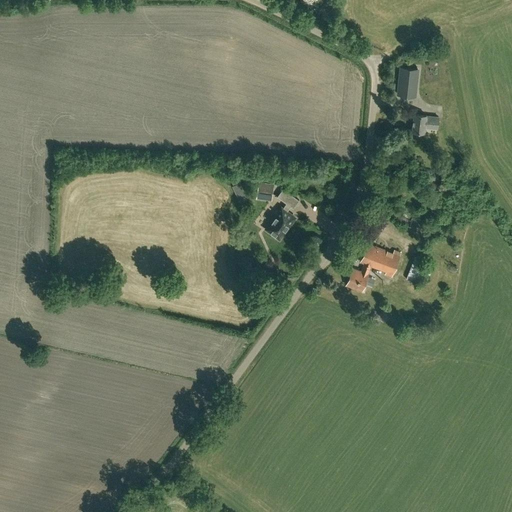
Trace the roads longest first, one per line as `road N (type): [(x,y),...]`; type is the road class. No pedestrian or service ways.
road 1 (unclassified): [(130,511),(343,234),(365,185),(374,66),(251,0)]
road 2 (track): [(372,64),(511,1)]
